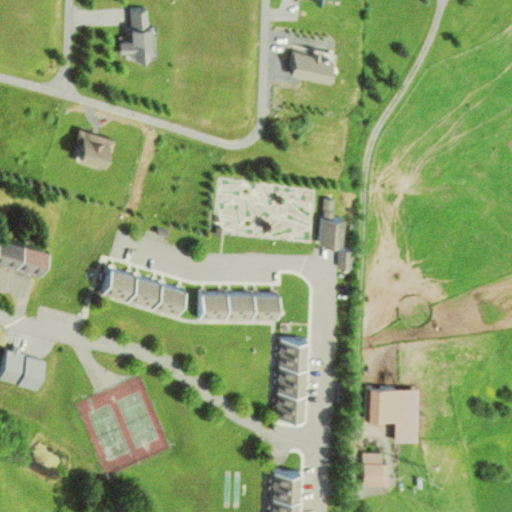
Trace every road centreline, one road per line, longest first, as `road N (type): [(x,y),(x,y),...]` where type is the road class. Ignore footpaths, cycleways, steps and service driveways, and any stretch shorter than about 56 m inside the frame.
road 1 (residential): [(261,0),(253,154),(0,84)]
road 2 (residential): [(315,445),(320,264),(223,263),(128,247)]
road 3 (residential): [(0,314),(81,341),(148,351),(179,366),(224,408),(315,445)]
